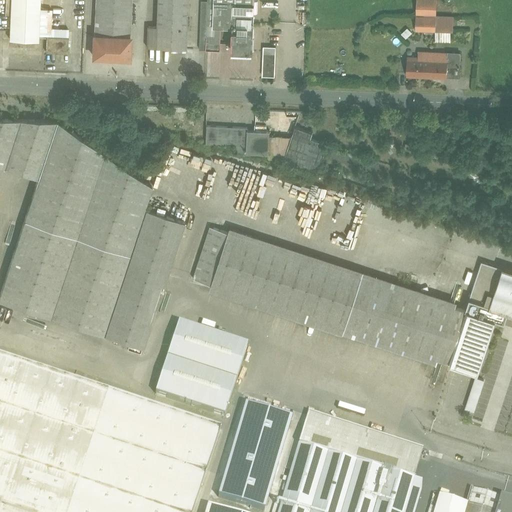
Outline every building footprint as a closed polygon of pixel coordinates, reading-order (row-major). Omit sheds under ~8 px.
[(11,0),(9,40),(38,41),(40,0),(11,0)] [(95,0),(94,35),(130,37),(132,1),(131,0),(95,0)] [(187,0),(157,0),(156,26),(156,47),(186,49),(187,0)] [(214,0),(213,25),(233,26),(232,50),(253,51),(255,12),(258,12),(258,0),(214,0)] [(437,0),(417,0),(417,15),(437,15),(437,0)] [(437,15),(417,15),(416,30),(436,30),(437,15)] [(156,26),(148,26),(147,47),(156,47),(156,26)] [(130,37),(94,35),(93,57),(129,58),(130,37)] [(68,38),(46,37),(46,52),(68,53),(68,38)] [(276,52),(264,51),(263,75),(275,76),(276,52)] [(432,53),(419,52),(419,57),(408,57),(407,75),(447,77),(448,65),(448,59),(447,59),(432,58),(432,53)] [(461,53),(448,53),(447,59),(448,59),(448,65),(461,66),(461,53)] [(461,66),(448,65),(447,77),(460,78),(461,66)] [(58,122),(0,118),(0,165),(37,178),(35,185),(0,295),(0,300),(104,334),(152,186),(58,122)] [(248,126),(207,123),(206,143),(238,144),(237,150),(247,151),(247,152),(270,153),(271,130),(248,129),(248,126)] [(313,132),(296,126),(284,160),(318,171),(327,144),(328,143),(312,137),(313,132)] [(433,178),(327,144),(318,171),(424,207),(433,178)] [(511,204),(433,178),(424,207),(511,235),(511,204)] [(165,200),(151,196),(147,209),(161,214),(165,200)] [(161,214),(147,209),(106,334),(144,347),(185,222),(161,214)] [(229,232),(211,226),(194,278),(212,284),(229,232)] [(375,280),(229,232),(212,284),(451,363),(479,372),(496,319),(505,322),(509,312),(511,312),(511,270),(482,261),(466,309),(375,280)] [(248,346),(179,324),(156,394),(225,417),(248,346)] [(69,511),(109,391),(0,355),(0,511),(69,511)] [(476,377),(466,408),(474,411),(485,380),(476,377)] [(193,511),(221,428),(109,391),(69,511),(193,511)] [(289,418),(245,405),(218,498),(263,510),(289,418)] [(423,449),(309,412),(299,445),(357,462),(386,470),(415,479),(423,449)] [(342,511),(357,462),(299,445),(279,511),(342,511)] [(373,511),(386,470),(357,462),(342,511),(373,511)] [(386,470),(373,511),(499,511),(503,499),(474,490),(470,505),(467,511),(404,511),(415,479),(386,470)] [(415,479),(404,511),(415,511),(424,482),(415,479)] [(499,511),(511,511),(511,497),(504,495),(503,499),(499,511)] [(467,511),(470,505),(440,496),(434,511),(467,511)]
